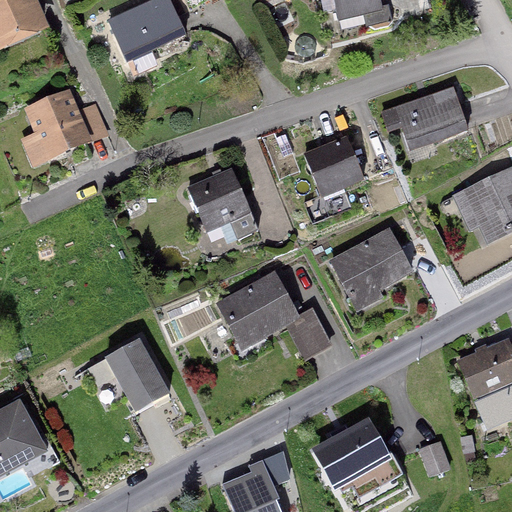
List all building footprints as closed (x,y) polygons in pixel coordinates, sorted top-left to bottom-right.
[(27,0),(0,0),(0,47),(40,31),(27,0)] [(159,0),(153,0),(98,24),(116,64),(176,38),(159,0)] [(371,0),(323,0),(330,25),(375,14),(371,0)] [(446,92),(388,111),(403,154),(460,135),(446,92)] [(27,139),(15,144),(26,171),(106,137),(94,106),(73,115),(64,94),(17,113),(27,139)] [(338,140),(296,156),(312,199),(354,183),(338,140)] [(511,178),(508,170),(456,195),(480,243),(511,227),(511,178)] [(226,174),(179,191),(195,236),(243,218),(226,174)] [(382,231),(323,265),(347,307),(406,274),(382,231)] [(273,273),(210,303),(233,350),(286,325),(303,360),(329,348),(310,308),(294,316),(273,273)] [(140,338),(105,357),(133,410),(168,391),(140,338)] [(481,400),(475,403),(487,431),(511,420),(511,354),(506,339),(457,358),(472,395),(478,392),(481,400)] [(19,401),(0,410),(0,472),(45,449),(19,401)] [(357,422),(309,449),(331,488),(379,461),(357,422)] [(438,443),(417,450),(428,478),(448,471),(438,443)] [(223,484),(234,511),(282,511),(264,467),(254,471),(223,484)]
